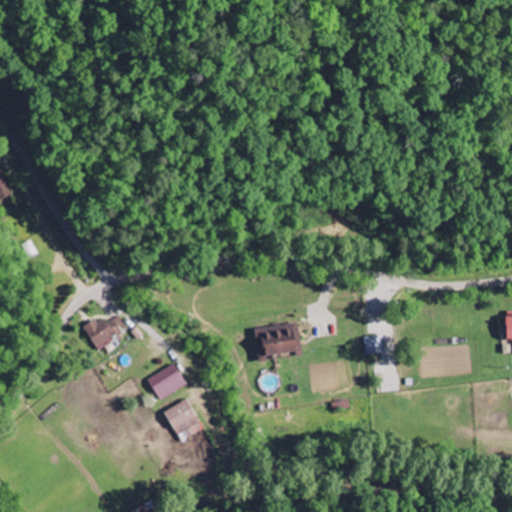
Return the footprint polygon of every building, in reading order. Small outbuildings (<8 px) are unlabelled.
[(130,331),(121,317),(111,323),(107,316),(87,328),(100,349),(130,331)] [(306,350),(301,322),(258,330),(264,358),(306,350)] [(367,337),(368,356),(387,354),(385,336),(367,337)] [(163,401),(190,385),(178,365),(151,381),(163,401)] [(207,431),(193,400),(169,411),(183,442),(207,431)]
